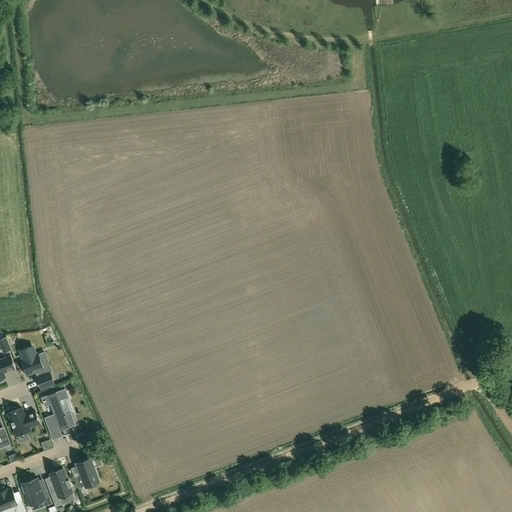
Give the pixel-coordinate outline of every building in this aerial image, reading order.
[(37,354),(36,355),(32,346),(20,350),(23,359),(21,360),(27,374),(35,371),(37,377),(41,388),(53,383),(49,372),(45,374),(42,368),(43,368),(37,354)] [(6,378),(4,373),(16,368),(11,355),(0,359),(0,382),(4,381),(4,379),(6,378)] [(44,417),(49,430),(59,427),(60,431),(76,425),(71,412),(65,414),(60,400),(68,397),(65,388),(41,397),(44,406),(50,404),(54,414),(44,417)] [(22,408),(8,413),(16,435),(30,430),(29,427),(40,423),(35,411),(25,415),(22,408)] [(0,431),(0,447),(10,444),(5,430),(0,431)] [(51,446),(49,440),(41,443),(44,449),(51,446)] [(15,454),(9,456),(11,462),(17,460),(15,454)] [(74,476),(79,488),(99,481),(90,458),(76,463),(80,474),(74,476)] [(55,487),(49,489),(55,507),(62,504),(59,496),(72,492),(70,486),(71,486),(69,479),(67,479),(63,468),(50,473),(55,487)] [(44,506),(51,503),(45,487),(40,489),(36,478),(22,483),(23,485),(21,486),(23,492),(25,492),(30,504),(42,500),(44,506)] [(12,489),(7,491),(6,489),(0,491),(0,510),(3,510),(3,511),(26,511),(22,500),(17,502),(12,489)]
